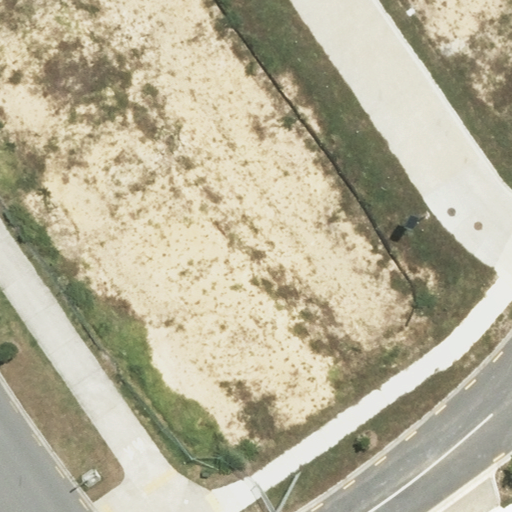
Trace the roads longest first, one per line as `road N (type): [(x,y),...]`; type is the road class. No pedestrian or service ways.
road 1 (residential): [(333,0),(460,189),(511,240)]
road 2 (residential): [(367,511),(511,397)]
